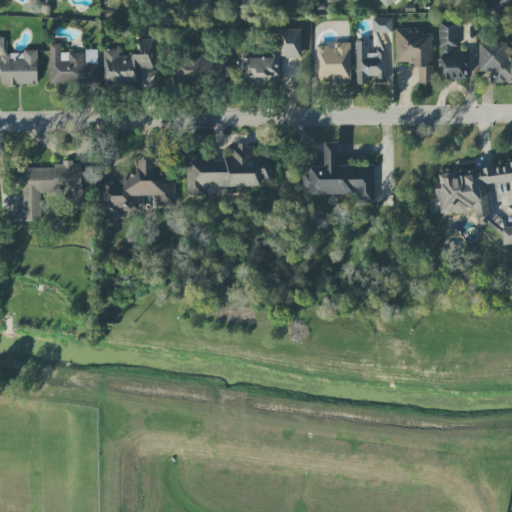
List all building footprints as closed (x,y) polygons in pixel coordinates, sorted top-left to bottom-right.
[(380,0),(387,8),(395,0),(380,0)] [(511,0),(489,0),(506,12),(511,3),(511,0)] [(392,19),(373,18),(373,33),(392,33),(392,19)] [(467,79),(467,52),(458,52),(458,24),(440,24),(440,79),(467,79)] [(302,58),(302,29),(280,30),(280,56),(243,57),(244,84),(281,83),(280,59),(302,58)] [(432,30),(396,30),(397,64),(419,64),(420,83),(434,83),(432,30)] [(38,51),(6,52),(6,37),(0,37),(1,85),(38,85),(38,51)] [(103,50),(104,86),(140,85),(140,70),(155,70),(154,39),(139,39),(139,54),(120,55),(119,49),(103,50)] [(496,83),(511,82),(511,54),(506,54),(506,40),(479,41),(479,71),(496,71),(496,83)] [(387,78),(386,47),(376,47),(376,53),(369,53),(368,41),(356,41),(357,84),(370,84),(369,78),(387,78)] [(351,81),(351,43),(335,43),(335,46),(316,46),(317,81),(351,81)] [(99,50),(88,50),(88,53),(61,52),(61,44),(50,44),(49,84),(99,84),(99,50)] [(226,56),(204,56),(204,53),(176,54),(177,81),(227,79),(226,56)] [(374,165),(339,166),(339,142),(325,143),(325,166),(309,166),(309,172),(302,172),(303,194),(359,193),(359,203),(375,203),(374,165)] [(188,195),(206,195),(205,188),(261,186),(261,181),(271,180),(271,155),(255,156),(255,145),(231,146),(232,153),(224,154),(224,158),(187,159),(188,195)] [(139,212),(139,196),(157,196),(157,205),(175,205),(175,183),(165,183),(166,172),(158,172),(158,160),(135,160),(134,179),(102,179),(101,209),(106,209),(106,218),(124,219),(124,212),(139,212)] [(41,222),(41,194),(67,194),(68,206),(83,206),(82,162),(62,162),(62,167),(20,168),(21,202),(13,203),(14,222),(41,222)]
